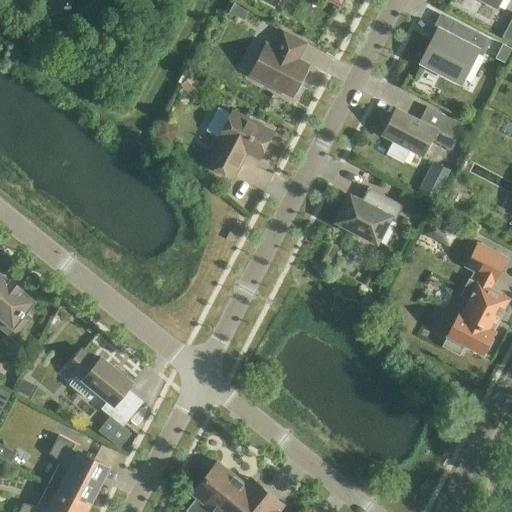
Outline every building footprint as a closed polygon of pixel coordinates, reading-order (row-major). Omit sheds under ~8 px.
[(232,4),(227,13),(237,18),(242,8),(232,4)] [(437,29),(420,60),(461,82),(477,51),(481,54),(489,40),(453,21),(446,34),(437,29)] [(511,27),(508,25),(501,37),(511,43),(511,27)] [(297,59),(305,43),(282,31),(274,47),(266,43),(249,75),(291,97),(308,65),(297,59)] [(180,84),(192,99),(204,89),(193,74),(191,75),(184,70),(177,81),(181,84),(180,84)] [(402,162),(409,150),(421,156),(430,138),(451,149),(463,126),(427,107),(419,121),(396,108),(382,135),(393,141),(387,154),(402,162)] [(246,152),(259,159),(273,132),(232,110),(218,137),(219,138),(205,164),(232,178),(246,152)] [(162,122),(154,138),(169,146),(178,130),(162,122)] [(433,162),(426,176),(442,185),(449,171),(433,162)] [(429,182),(423,194),(434,200),(440,187),(429,182)] [(337,221),(360,233),(358,236),(371,242),(372,239),(376,241),(388,218),(394,221),(402,205),(367,187),(357,207),(347,202),(337,221)] [(231,242),(235,234),(228,231),(225,238),(231,242)] [(442,346),(459,355),(464,344),(482,353),(484,350),(488,348),(493,339),(492,335),(493,332),(491,330),(507,299),(489,289),(493,280),(494,281),(505,259),(477,244),(466,266),(480,273),(476,282),(468,279),(459,296),(468,300),(461,315),(459,313),(442,346)] [(0,326),(14,337),(29,318),(23,313),(32,301),(18,290),(19,289),(10,281),(9,282),(0,275),(0,326)] [(86,398),(94,389),(108,401),(101,409),(122,425),(142,402),(126,389),(131,383),(100,357),(83,379),(76,374),(69,384),(86,398)] [(29,397),(34,385),(22,379),(17,391),(29,397)] [(0,390),(0,409),(2,411),(10,396),(0,390)] [(48,484),(88,505),(100,482),(93,479),(101,463),(72,448),(74,444),(58,435),(49,453),(60,463),(48,484)] [(88,435),(84,443),(95,449),(99,441),(88,435)] [(0,441),(0,455),(8,460),(14,449),(0,441)] [(214,511),(278,511),(277,511),(283,505),(256,483),(251,490),(217,462),(191,493),(197,498),(187,511),(188,511),(212,511),(213,511),(214,511)] [(83,511),(88,505),(48,484),(37,506),(22,503),(17,511),(83,511)]
